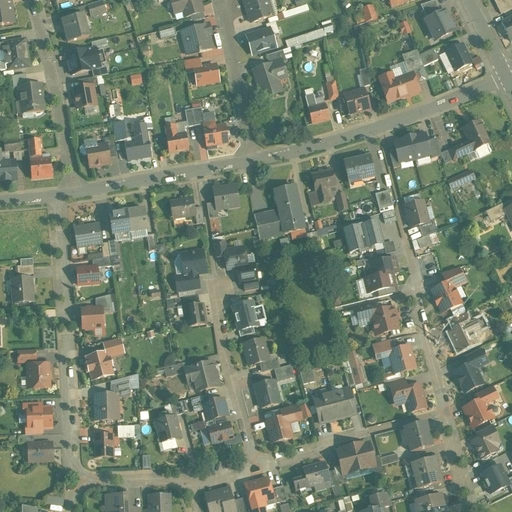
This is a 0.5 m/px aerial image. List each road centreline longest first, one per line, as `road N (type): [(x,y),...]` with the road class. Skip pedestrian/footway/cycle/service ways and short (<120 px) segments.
road 1 (residential): [(471,511),(400,213)]
road 2 (residential): [(58,197),(76,480)]
road 3 (residential): [(253,161),(382,129),(506,76)]
road 4 (residential): [(79,194),(34,0)]
road 5 (residential): [(255,461),(221,341),(220,287)]
road 6 (residential): [(79,194),(253,161)]
road 7 (residential): [(253,161),(218,0)]
road 8 (residential): [(255,461),(373,432)]
